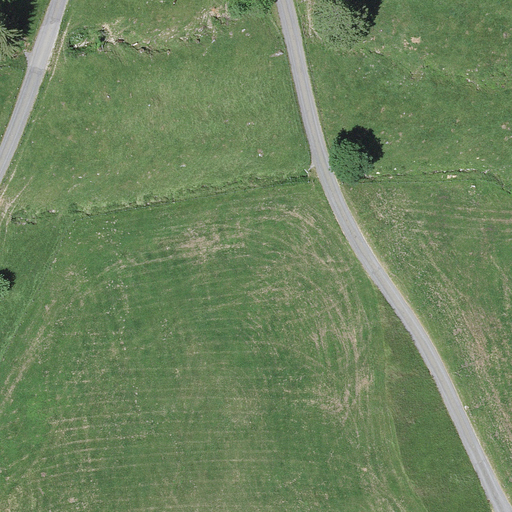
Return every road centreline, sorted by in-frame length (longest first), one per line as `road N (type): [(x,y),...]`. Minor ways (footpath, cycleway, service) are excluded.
road 1 (unclassified): [(285,0),(328,181),(421,336),(504,511)]
road 2 (unclassified): [(0,167),(59,0)]
